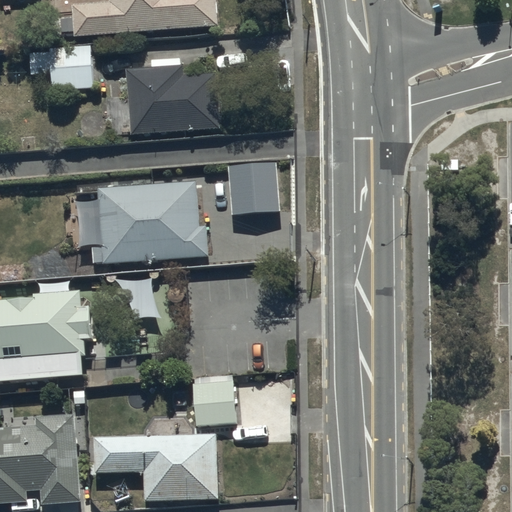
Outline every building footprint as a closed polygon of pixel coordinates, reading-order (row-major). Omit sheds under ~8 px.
[(108,0),(108,3),(71,5),(73,37),(218,28),(216,0),(108,0)] [(29,43),(30,54),(30,77),(51,76),(51,92),(92,90),(91,41),(29,43)] [(152,70),(126,71),(131,137),(221,132),(217,75),(182,77),(181,59),(151,61),(152,70)] [(277,163),(228,167),(232,215),(280,212),(277,163)] [(197,183),(100,189),(104,266),(209,260),(207,227),(200,228),(197,183)] [(82,298),(0,303),(0,385),(85,380),(84,372),(84,362),(88,361),(87,343),(94,342),(92,311),(83,312),(82,298)] [(233,383),(194,385),(197,429),(235,426),(233,383)] [(0,506),(27,505),(26,493),(40,492),(41,506),(81,503),(75,417),(35,419),(35,428),(0,430),(0,506)] [(218,439),(95,439),(95,475),(144,475),(144,502),(218,502),(218,439)]
